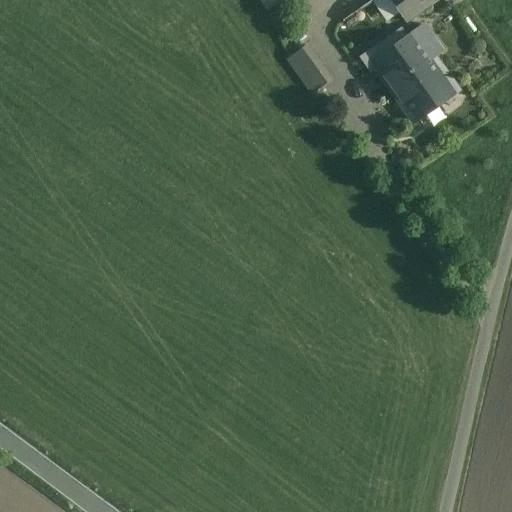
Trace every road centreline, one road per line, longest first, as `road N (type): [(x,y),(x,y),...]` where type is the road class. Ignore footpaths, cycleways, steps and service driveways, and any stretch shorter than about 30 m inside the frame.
road 1 (unclassified): [(451,511),(511,234)]
road 2 (secondary): [(98,511),(0,438)]
